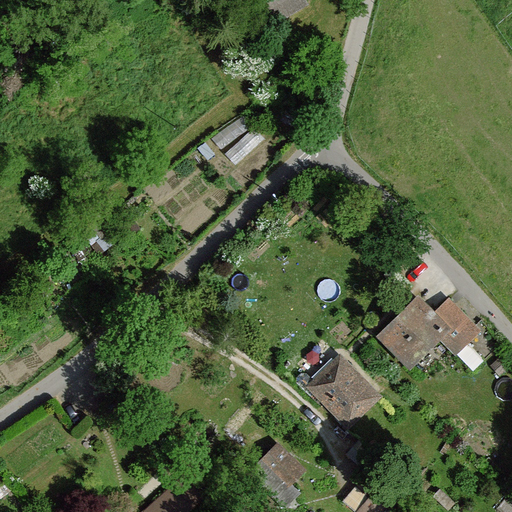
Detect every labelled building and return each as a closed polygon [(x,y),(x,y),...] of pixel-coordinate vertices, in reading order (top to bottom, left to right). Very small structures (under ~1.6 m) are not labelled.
[(304,0),(246,0),(265,30),(307,5),(304,0)] [(90,242),(78,251),(91,270),(103,261),(90,242)] [(423,299),(385,336),(415,366),(445,338),(460,354),(483,332),(454,302),(440,316),(423,299)] [(344,357),(314,387),(352,427),(383,396),(344,357)] [(308,470),(282,445),(267,460),(294,486),(308,470)] [(379,499),(368,511),(396,511),(410,497),(381,472),(367,488),(379,499)] [(188,476),(148,511),(189,511),(207,496),(188,476)]
